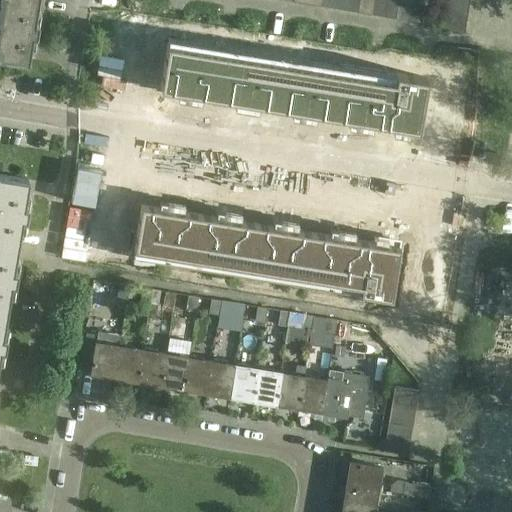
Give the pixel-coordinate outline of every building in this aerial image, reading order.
[(36,0),(0,0),(0,57),(27,62),(31,34),(35,35),(37,23),(33,22),(36,0)] [(345,10),(346,0),(320,0),(319,6),(345,10)] [(371,14),(373,0),(346,0),(345,10),(371,14)] [(373,0),(371,14),(396,18),(398,7),(398,0),(373,0)] [(444,0),(444,8),(468,12),(469,1),(459,0),(444,0)] [(438,7),(425,4),(424,11),(398,7),(396,18),(396,20),(422,24),(422,23),(435,25),(438,7)] [(442,18),(466,22),(468,12),(444,8),(442,18)] [(466,22),(442,18),(440,29),(464,32),(466,22)] [(168,45),(161,90),(420,131),(428,79),(340,65),(339,72),(168,45)] [(0,241),(16,245),(21,217),(25,218),(27,207),(23,206),(27,178),(0,174),(0,241)] [(134,247),(134,249),(276,272),(361,286),(359,293),(391,298),(392,290),(399,247),(141,205),(134,247)] [(0,308),(6,310),(10,283),(14,283),(16,271),(12,270),(16,245),(0,241),(0,308)] [(152,290),(141,288),(138,310),(148,311),(149,305),(150,305),(152,290)] [(160,291),(152,290),(150,305),(158,306),(160,291)] [(176,294),(165,292),(163,307),(174,308),(176,294)] [(198,297),(189,296),(187,310),(196,312),(198,297)] [(221,301),(210,299),(208,314),(218,316),(221,301)] [(233,303),(231,317),(242,319),(244,305),(233,303)] [(256,307),(254,321),(265,323),(267,308),(256,307)] [(279,310),(277,326),(288,327),(290,313),(290,312),(279,310)] [(295,329),(297,314),(290,313),(288,327),(295,329)] [(313,316),(302,314),(300,329),(311,331),(313,316)] [(325,318),(323,333),(334,335),(336,320),(325,318)] [(360,327),(359,338),(367,339),(368,328),(360,327)] [(86,333),(79,370),(82,370),(91,372),(90,373),(114,377),(119,346),(118,346),(120,334),(98,331),(97,335),(88,333),(86,333)] [(142,350),(119,346),(114,377),(137,381),(142,350)] [(165,353),(142,350),(137,381),(160,385),(165,353)] [(160,385),(183,388),(188,357),(165,353),(160,385)] [(211,361),(188,357),(183,388),(206,392),(211,361)] [(235,365),(211,361),(206,392),(230,396),(235,365)] [(230,396),(252,400),(257,369),(235,365),(230,396)] [(275,403),(298,407),(304,376),(303,376),(305,366),(296,365),(294,375),(280,372),(275,403)] [(280,372),(257,369),(252,400),(275,403),(280,372)] [(328,370),(326,380),(321,411),(353,416),(354,415),(361,416),(368,377),(328,370)] [(326,380),(304,376),(298,407),(321,411),(326,380)] [(418,391),(394,387),(388,422),(412,426),(418,391)] [(370,401),(365,428),(379,430),(384,403),(370,401)] [(388,422),(386,438),(409,442),(412,426),(388,422)] [(407,455),(409,442),(386,438),(383,451),(407,455)] [(346,485),(377,490),(381,467),(350,462),(346,485)] [(430,487),(404,483),(402,495),(428,500),(430,487)] [(364,511),(373,511),(377,490),(346,485),(342,508),(364,511)]
